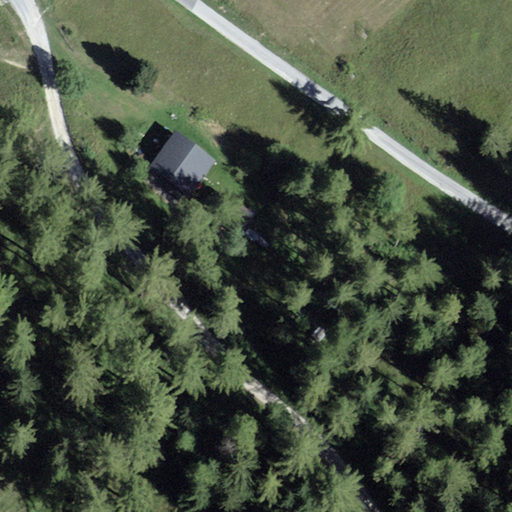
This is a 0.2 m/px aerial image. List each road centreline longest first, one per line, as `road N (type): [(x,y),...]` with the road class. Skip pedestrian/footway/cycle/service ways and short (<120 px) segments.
road 1 (track): [(23,0),(51,133),(111,223),(374,511)]
road 2 (unclassified): [(511,212),(358,130),(185,0)]
